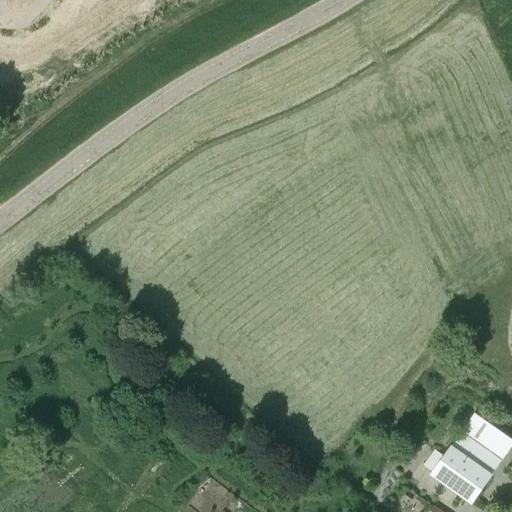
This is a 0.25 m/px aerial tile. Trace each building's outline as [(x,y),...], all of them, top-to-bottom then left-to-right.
[(103,0),(85,0),(96,41),(113,36),(103,0)] [(133,0),(135,14),(153,12),(151,0),(133,0)] [(70,26),(44,34),(51,55),(61,52),(65,65),(80,61),(70,26)] [(15,61),(21,97),(35,95),(29,59),(15,61)] [(434,451),(422,467),(434,475),(433,476),(471,503),(488,479),(502,460),(488,450),(499,433),(474,417),(463,432),(450,452),(445,459),(434,451)]
